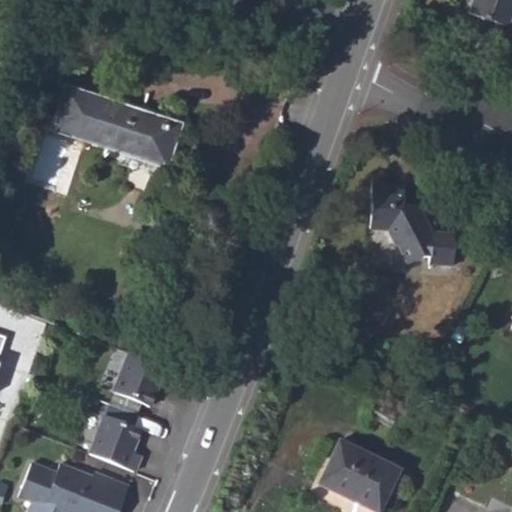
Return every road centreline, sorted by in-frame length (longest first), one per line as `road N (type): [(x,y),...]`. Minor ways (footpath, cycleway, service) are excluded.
road 1 (tertiary): [(345,68),(179,511)]
road 2 (residential): [(345,68),(511,155)]
